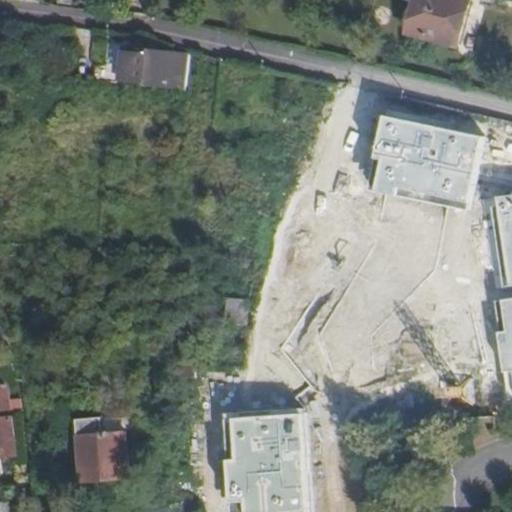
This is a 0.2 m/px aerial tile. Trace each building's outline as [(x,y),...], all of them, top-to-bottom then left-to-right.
[(417,0),(408,32),(457,46),(470,0),(417,0)] [(123,82),(175,89),(187,90),(192,56),(127,50),(123,82)] [(511,237),(499,239),(494,194),(511,191),(511,149),(507,150),(507,146),(430,155),(431,159),(407,162),(414,228),(404,229),(408,266),(426,264),(432,326),(440,325),(443,346),(511,338),(511,237)] [(301,258),(303,285),(339,284),(337,255),(301,258)] [(303,285),(297,285),(301,342),(289,343),(291,371),(329,368),(327,339),(343,338),(339,284),(303,285)] [(250,335),(253,312),(229,310),(227,332),(250,335)] [(200,334),(183,334),(182,375),(199,375),(200,360),(200,340),(200,334)] [(218,340),(200,340),(200,360),(208,362),(217,363),(218,340)] [(0,413),(13,412),(9,385),(0,386),(0,413)] [(12,420),(0,421),(0,472),(2,472),(0,459),(0,457),(17,455),(12,420)] [(77,421),(81,484),(129,481),(126,433),(103,434),(102,420),(77,421)] [(380,502),(380,488),(345,490),(345,505),(327,506),(327,511),(370,511),(370,503),(380,502)]
